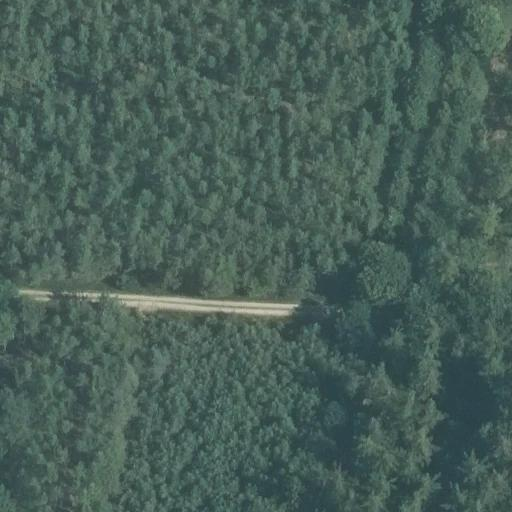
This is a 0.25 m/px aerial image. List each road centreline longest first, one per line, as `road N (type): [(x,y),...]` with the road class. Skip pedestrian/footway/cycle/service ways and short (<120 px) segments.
road 1 (track): [(0,302),(511,326)]
road 2 (track): [(404,322),(465,0)]
road 3 (track): [(384,322),(315,511)]
road 4 (track): [(464,323),(436,511)]
